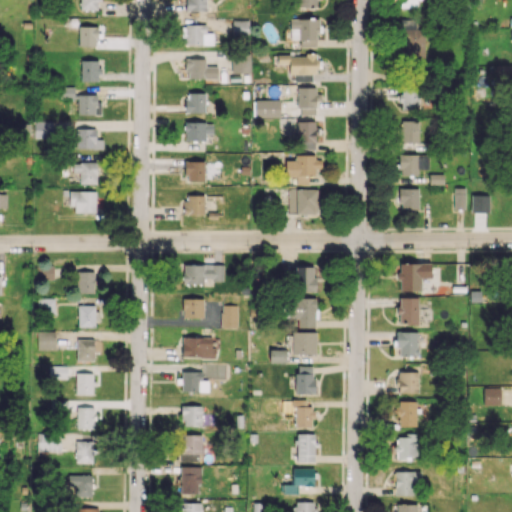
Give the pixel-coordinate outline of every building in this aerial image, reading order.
[(98,10),(98,0),(79,0),(80,9),(98,10)] [(186,0),(186,10),(205,11),(205,0),(186,0)] [(289,18),(290,40),(319,39),(319,18),(289,18)] [(249,19),(232,19),(232,36),(249,35),(249,19)] [(185,44),(213,44),(213,32),(206,33),(206,24),(185,24),(185,44)] [(96,26),(78,26),(78,46),(96,46),(96,26)] [(251,53),(231,53),(231,72),(250,73),(251,53)] [(295,81),(310,81),(310,73),(316,73),(316,55),(277,54),(277,62),(289,63),(288,73),(296,74),(295,81)] [(205,66),(205,58),(186,58),(185,77),(217,78),(217,66),(205,66)] [(99,60),(81,60),(80,81),(99,81),(99,60)] [(74,87),(60,86),(60,98),(74,98),(74,87)] [(315,100),(318,100),(318,86),(298,87),(298,114),(315,114),(315,100)] [(401,110),(419,109),(419,89),(401,90),(401,110)] [(184,112),(206,113),(206,92),(185,92),(184,112)] [(77,114),(99,114),(99,95),(78,94),(77,114)] [(279,100),(255,99),(254,116),(279,117),(279,100)] [(315,120),(296,121),(297,148),(316,148),(315,120)] [(34,137),(52,138),(52,121),(35,121),(34,137)] [(205,141),(205,121),(184,121),(185,141),(205,141)] [(401,143),(418,142),(417,122),(400,123),(401,143)] [(76,148),(99,148),(99,139),(96,139),(96,128),(76,128),(76,148)] [(418,169),(428,169),(428,153),(399,154),(399,175),(418,175),(418,169)] [(316,154),(294,154),(294,160),(285,160),(284,177),(295,177),(295,184),(308,184),(308,175),(316,175),(316,154)] [(204,160),(185,160),(185,180),(204,180),(204,160)] [(80,172),(79,184),(96,184),(96,162),(72,162),(72,172),(80,172)] [(465,187),(453,187),(453,209),(464,209),(465,187)] [(288,213),(318,214),(318,189),(288,188),(288,213)] [(418,188),(399,188),(399,208),(418,209),(418,188)] [(71,212),(95,213),(95,191),(71,191),(71,212)] [(470,212),(488,212),(489,195),(471,194),(470,212)] [(184,214),(203,215),(204,195),(184,195),(184,214)] [(420,291),(420,278),(430,278),(430,263),(398,262),(398,290),(420,291)] [(223,280),(223,264),(183,263),(182,283),(203,284),(203,279),(223,280)] [(53,265),(33,266),(34,279),(53,279),(53,265)] [(315,292),(316,266),(294,265),(293,291),(315,292)] [(94,293),(95,271),(77,271),(76,292),(94,293)] [(418,296),(398,296),(398,323),(418,323),(418,296)] [(316,297),(287,298),(287,319),(298,319),(298,327),(316,327),(316,297)] [(54,298),(38,298),(38,313),(54,313),(54,298)] [(182,317),(203,317),(203,299),(182,298),(182,317)] [(77,304),(77,327),(95,326),(94,304),(77,304)] [(221,326),(237,327),(237,305),(221,304),(221,326)] [(316,332),(292,331),(291,353),(316,353),(316,332)] [(417,355),(418,331),(394,331),(394,347),(399,347),(398,355),(417,355)] [(181,356),(211,357),(212,337),(182,336),(181,356)] [(94,339),(77,339),(76,360),(93,361),(94,339)] [(285,362),(285,349),(269,349),(269,362),(285,362)] [(295,393),(313,393),(313,365),(295,365),(295,393)] [(181,391),(200,391),(200,371),(181,370),(181,391)] [(397,393),(418,392),(418,371),(397,372),(397,393)] [(75,394),(93,394),(93,373),(76,372),(75,394)] [(500,405),(500,387),(483,387),(483,405),(500,405)] [(293,427),(311,427),(312,406),(302,406),(302,399),(294,399),(293,427)] [(51,400),(51,413),(69,413),(69,400),(51,400)] [(415,400),(395,401),(396,416),(398,416),(398,426),(415,426),(415,400)] [(94,429),(94,407),(77,407),(76,428),(94,429)] [(296,461),(313,461),(314,433),(296,433),(296,461)] [(61,451),(60,434),(37,434),(37,451),(61,451)] [(202,434),(181,434),(181,461),(196,461),(196,453),(201,453),(202,434)] [(396,458),(417,457),(416,434),(395,435),(396,458)] [(75,462),(92,463),(93,441),(75,440),(75,462)] [(200,466),(180,465),(179,493),(197,493),(197,484),(200,484),(200,466)] [(313,467),(292,467),(292,483),(283,483),(283,493),(296,494),(297,485),(313,485),(313,467)] [(394,495),(419,494),(419,471),(394,471),(394,495)] [(74,496),(91,496),(91,474),(68,475),(68,486),(74,485),(74,496)] [(313,511),(313,501),(295,500),(294,511),(313,511)]
